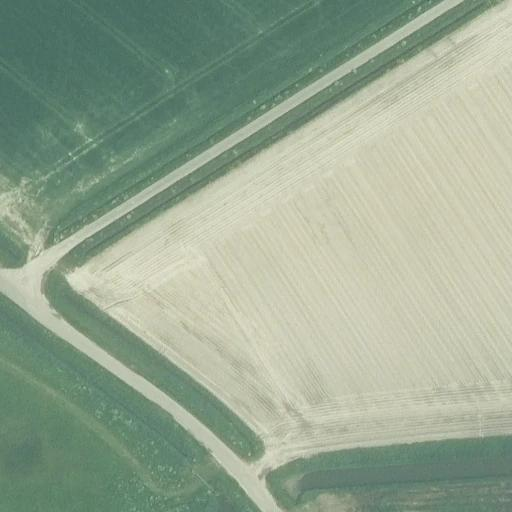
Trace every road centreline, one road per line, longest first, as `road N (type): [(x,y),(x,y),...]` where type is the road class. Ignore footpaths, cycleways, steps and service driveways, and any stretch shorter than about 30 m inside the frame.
road 1 (track): [(4,286),(455,0)]
road 2 (unclassified): [(269,511),(178,411),(0,283)]
